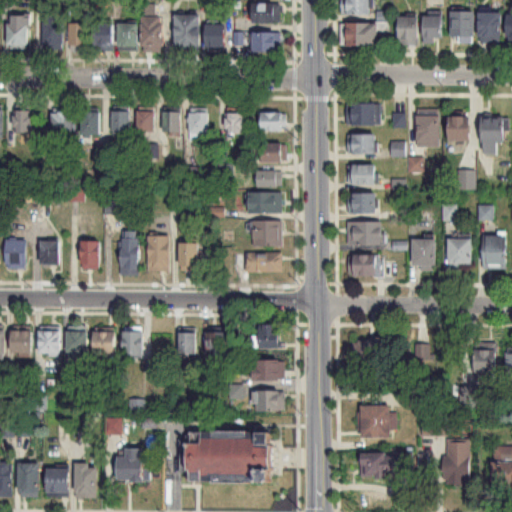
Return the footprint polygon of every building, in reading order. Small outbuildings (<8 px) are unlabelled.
[(342,0),(343,15),(372,15),(371,0),(342,0)] [(254,4),(254,23),(282,23),(282,4),(254,4)] [(453,37),(476,37),(476,12),(453,12),(453,37)] [(343,23),(343,47),(379,47),(380,33),(392,33),(392,13),(379,13),(379,23),(343,23)] [(504,43),(504,13),(481,13),(481,43),(504,43)] [(202,48),(202,15),(177,15),(177,48),(202,48)] [(10,48),(32,48),(32,16),(10,16),(10,48)] [(165,52),(165,16),(145,16),(145,52),(165,52)] [(425,43),(444,43),(444,16),(425,16),(425,43)] [(46,47),(65,47),(65,17),(46,17),(46,47)] [(401,46),(420,46),(420,17),(401,17),(401,46)] [(90,23),(72,23),(72,47),(90,47),(90,23)] [(120,48),(140,48),(140,23),(120,23),(120,48)] [(96,51),(115,51),(115,24),(96,24),(96,51)] [(227,24),(208,24),(208,49),(227,49),(227,24)] [(281,33),(255,33),(255,52),(281,52),(281,33)] [(379,126),(379,104),(348,104),(348,126),(379,126)] [(34,111),(18,111),(18,133),(34,134),(34,111)] [(84,137),(103,137),(103,111),(84,111),(84,137)] [(132,111),(114,111),(114,134),(132,134),(132,111)] [(55,135),(76,134),(75,112),(55,113),(55,135)] [(157,112),(139,112),(139,133),(157,133),(157,112)] [(165,133),(183,133),(183,113),(165,113),(165,133)] [(210,113),(191,113),(191,134),(210,134),(210,113)] [(245,113),(227,113),(227,134),(245,134),(245,113)] [(288,113),(262,113),(262,131),(288,132),(288,113)] [(441,116),(419,116),(419,147),(441,147),(441,116)] [(450,142),(471,142),(471,117),(450,117),(450,142)] [(483,155),(499,155),(499,144),(508,144),(508,119),(483,119),(483,155)] [(378,134),(350,134),(350,155),(378,155),(378,134)] [(406,143),(393,143),(393,157),(406,157),(406,143)] [(288,162),(288,144),(263,144),(263,162),(288,162)] [(410,171),(423,171),(423,158),(410,158),(410,171)] [(378,165),(349,165),(349,186),(378,186),(378,165)] [(284,187),(284,171),(260,171),(260,187),(284,187)] [(54,202),(54,186),(38,186),(38,202),(54,202)] [(73,201),(85,201),(85,189),(73,189),(73,201)] [(284,214),(284,192),(251,193),(251,214),(284,214)] [(378,214),(378,194),(350,194),(350,214),(378,214)] [(107,214),(131,214),(131,202),(107,202),(107,214)] [(284,247),(284,221),(254,221),(254,247),(284,247)] [(349,245),(384,245),(384,222),(349,222),(349,245)] [(142,276),(142,232),(123,232),(123,276),(142,276)] [(486,269),(508,269),(508,236),(486,236),(486,269)] [(172,272),(172,237),(150,237),(150,272),(172,272)] [(438,239),(415,239),(415,270),(438,270),(438,239)] [(474,239),(450,239),(450,268),(474,268),(474,239)] [(8,269),(29,269),(29,241),(8,241),(8,269)] [(43,241),(43,267),(62,267),(62,241),(43,241)] [(103,241),(84,241),(84,269),(103,269),(103,241)] [(202,243),(182,243),(182,271),(202,271),(202,243)] [(285,272),(285,254),(235,254),(235,272),(285,272)] [(350,276),(381,276),(381,255),(350,255),(350,276)] [(282,349),(282,325),(261,325),(261,349),(282,349)] [(69,358),(89,358),(89,327),(69,327),(69,358)] [(125,355),(145,355),(145,327),(125,327),(125,355)] [(41,355),(62,355),(62,328),(41,328),(41,355)] [(33,331),(13,331),(13,353),(33,353),(33,331)] [(117,331),(96,331),(96,355),(117,355),(117,331)] [(181,355),(197,355),(197,332),(181,332),(181,355)] [(208,356),(229,356),(229,333),(208,333),(208,356)] [(392,360),(392,339),(354,339),(354,360),(392,360)] [(431,361),(431,344),(417,344),(417,361),(431,361)] [(477,380),(497,380),(497,349),(477,349),(477,380)] [(255,361),(255,381),(287,381),(287,361),(255,361)] [(244,399),(244,386),(232,386),(232,399),(244,399)] [(255,391),(255,412),(287,412),(287,391),(255,391)] [(391,403),(391,436),(363,436),(363,403),(391,403)] [(108,434),(123,434),(123,418),(108,418),(108,434)] [(191,435),(192,483),(274,482),(274,433),(191,435)] [(472,437),(472,483),(448,483),(448,478),(444,478),(444,455),(448,455),(448,437),(472,437)] [(511,489),(494,489),(494,444),(511,443),(511,489)] [(120,482),(147,482),(147,449),(127,449),(127,457),(120,457),(120,482)] [(410,453),(363,453),(363,476),(410,476),(410,453)] [(0,497),(14,497),(14,462),(0,461),(0,497)] [(20,463),(20,495),(41,495),(41,463),(20,463)] [(76,498),(99,498),(99,463),(76,463),(76,498)] [(72,469),(49,469),(49,494),(72,494),(72,469)]
